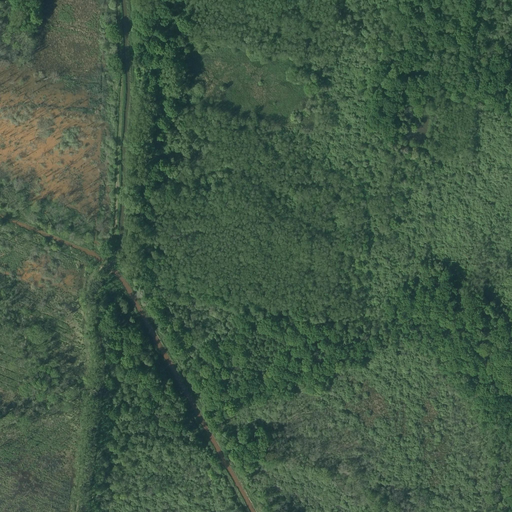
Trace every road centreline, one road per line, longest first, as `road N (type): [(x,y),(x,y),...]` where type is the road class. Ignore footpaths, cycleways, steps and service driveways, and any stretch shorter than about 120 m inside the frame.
road 1 (track): [(117,0),(112,247),(86,289),(94,356),(76,511)]
road 2 (track): [(108,276),(128,228),(132,0)]
road 3 (track): [(245,511),(108,276)]
road 4 (track): [(128,281),(260,511)]
road 5 (track): [(91,511),(106,359),(98,303),(108,276)]
